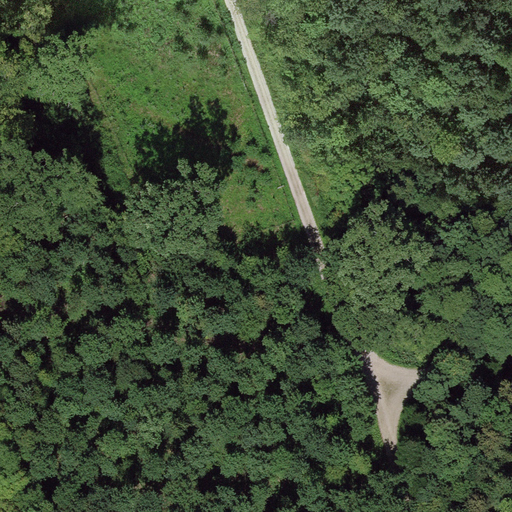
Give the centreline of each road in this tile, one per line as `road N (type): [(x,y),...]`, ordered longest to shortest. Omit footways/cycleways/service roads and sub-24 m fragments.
road 1 (track): [(242,0),(373,379),(405,511)]
road 2 (track): [(511,353),(373,379)]
